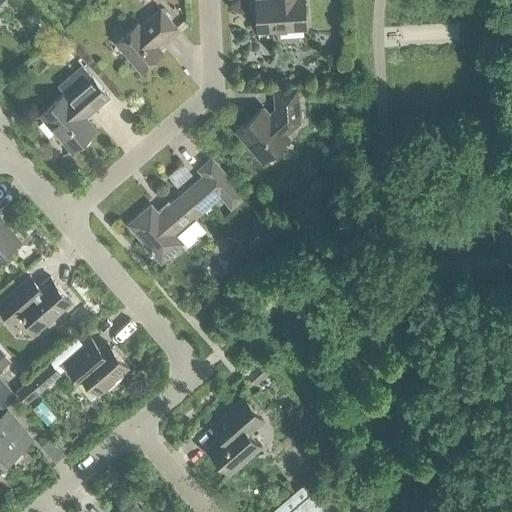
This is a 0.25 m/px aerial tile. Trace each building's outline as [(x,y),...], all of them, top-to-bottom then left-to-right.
[(255,0),(257,31),(305,28),(303,0),(255,0)] [(116,42),(140,69),(161,51),(155,45),(176,27),(160,9),(140,27),(137,24),(116,42)] [(69,45),(63,36),(54,42),(57,48),(64,49),(69,45)] [(49,136),(55,131),(71,150),(95,129),(84,116),(108,95),(91,76),(67,97),(64,93),(40,114),(44,119),(38,124),(49,136)] [(285,134),(300,122),(297,87),(274,89),(275,104),(278,109),(270,116),(262,107),(236,129),(262,160),(288,137),(285,134)] [(243,195),(211,158),(198,169),(204,175),(158,214),(151,205),(128,224),(161,261),(183,242),(175,233),(220,194),(230,206),(243,195)] [(0,255),(14,244),(18,240),(0,218),(0,255)] [(254,241),(262,250),(279,235),(264,218),(256,225),(263,234),(254,241)] [(37,331),(71,301),(50,276),(33,291),(24,280),(0,300),(0,308),(12,322),(22,313),(37,331)] [(291,335),(299,344),(318,327),(310,319),(309,319),(291,335)] [(120,373),(128,367),(107,342),(100,349),(91,339),(64,362),(73,373),(77,369),(98,393),(105,386),(108,389),(123,376),(120,373)] [(0,348),(0,370),(11,360),(0,348)] [(261,361),(247,374),(255,383),(269,371),(261,361)] [(3,385),(0,387),(0,407),(2,410),(16,398),(3,385)] [(259,445),(247,432),(262,419),(244,397),(218,419),(227,430),(208,447),(229,471),(259,445)] [(0,460),(26,438),(6,414),(0,419),(0,460)] [(307,511),(320,501),(312,491),(288,511),(307,511)] [(142,511),(134,502),(123,511),(142,511)]
